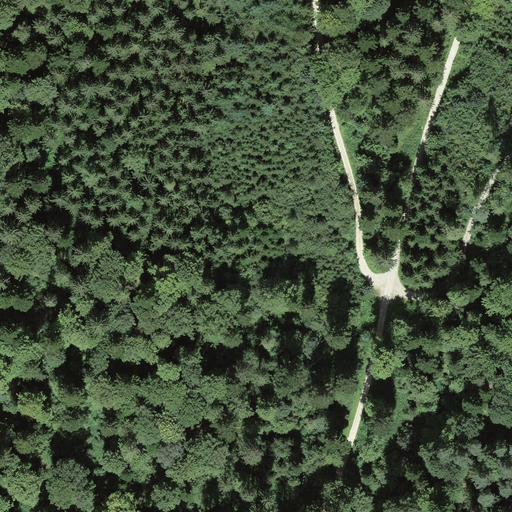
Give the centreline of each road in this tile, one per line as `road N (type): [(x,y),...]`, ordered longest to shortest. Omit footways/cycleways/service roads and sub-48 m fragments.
road 1 (track): [(325,511),(361,410),(387,286),(470,0)]
road 2 (track): [(315,0),(360,251),(366,273),(387,286)]
road 3 (track): [(511,153),(437,291),(414,297),(387,286)]
